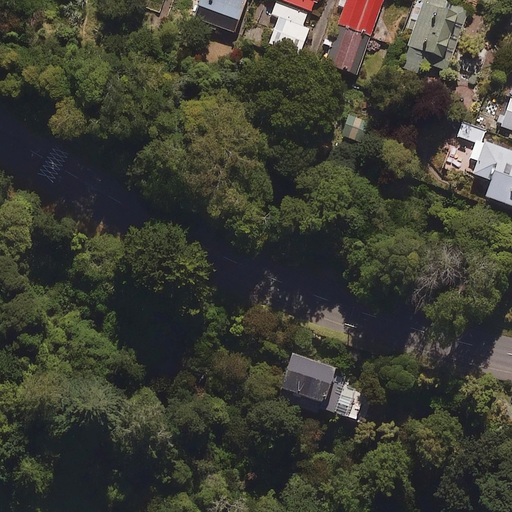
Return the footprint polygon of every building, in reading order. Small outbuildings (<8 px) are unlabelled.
[(201,0),(195,22),(234,35),(245,0),(201,0)] [(321,0),(274,0),(277,1),(276,3),(307,14),(316,17),(321,0)] [(347,0),(339,26),(370,37),(382,0),(347,0)] [(430,67),(450,73),(469,11),(432,0),(417,0),(409,30),(413,31),(402,70),(427,77),(430,67)] [(307,14),(276,3),(271,16),(279,19),(269,45),(300,56),(309,30),(303,28),(307,14)] [(370,37),(339,26),(325,66),(357,77),(370,37)] [(501,129),(511,132),(511,101),(511,102),(501,129)] [(369,123),(355,118),(348,139),(362,144),(369,123)] [(483,133),(464,126),(458,142),(477,149),(467,174),(492,183),(485,200),(511,209),(511,153),(480,142),(483,133)] [(341,398),(330,395),(333,387),(343,390),(348,373),(295,357),(281,402),(335,419),(341,398)]
